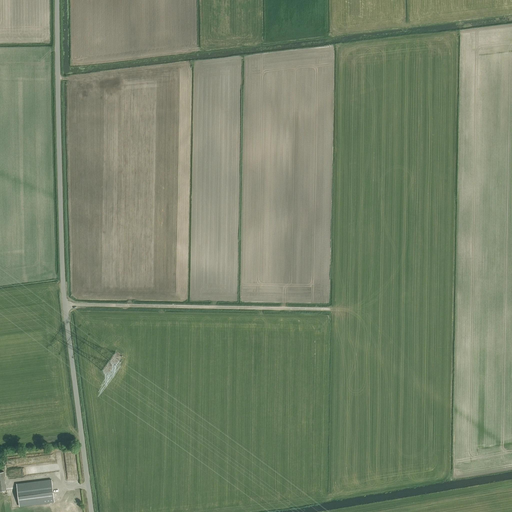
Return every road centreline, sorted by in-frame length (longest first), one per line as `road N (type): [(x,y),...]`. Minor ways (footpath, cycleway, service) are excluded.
road 1 (unclassified): [(65,305),(57,0)]
road 2 (unclassified): [(331,310),(65,305)]
road 3 (unclassified): [(90,511),(65,305)]
